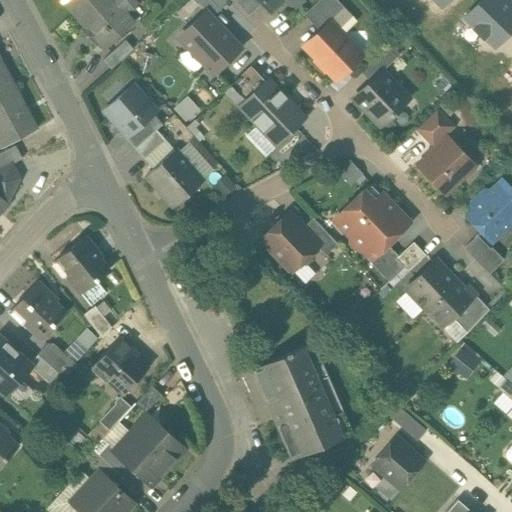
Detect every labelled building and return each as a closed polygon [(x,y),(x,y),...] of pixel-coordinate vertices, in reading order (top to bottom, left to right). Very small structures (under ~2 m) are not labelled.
[(85,0),(62,0),(73,11),(85,0)] [(112,0),(85,0),(73,11),(88,29),(83,30),(81,36),(86,42),(92,40),(94,35),(105,48),(133,23),(112,0)] [(223,0),(207,0),(215,9),(225,2),(223,0)] [(233,0),(249,16),(262,2),(259,0),(233,0)] [(259,0),(262,2),(270,11),(281,0),(287,0),(291,3),(297,4),(300,0),(259,0)] [(336,0),(318,0),(305,13),(321,30),(330,22),(331,23),(345,9),(336,0)] [(480,0),(465,16),(475,27),(474,29),(483,37),(484,35),(495,46),(511,28),(511,10),(511,5),(506,0),(480,0)] [(215,71),(243,45),(207,6),(179,32),(215,71)] [(331,23),(330,22),(321,30),(305,46),(335,78),(360,54),(331,23)] [(125,40),(110,52),(111,53),(102,60),(110,69),(133,49),(125,40)] [(386,46),(360,71),(369,81),(381,70),(382,71),(397,57),(386,46)] [(0,92),(13,86),(0,61),(0,92)] [(250,65),(230,84),(244,100),(265,80),(250,65)] [(369,81),(353,97),(380,125),(382,123),(383,125),(388,125),(392,121),(393,116),(391,114),(408,98),(382,71),(381,70),(369,81)] [(244,100),(238,106),(258,126),(260,124),(278,143),(305,117),(267,78),(265,80),(244,100)] [(13,86),(0,92),(0,140),(3,146),(36,129),(13,86)] [(132,86),(102,108),(127,135),(156,112),(132,86)] [(185,118),(198,108),(187,94),(174,104),(185,118)] [(436,109),(416,128),(432,145),(453,126),(436,109)] [(156,129),(135,148),(144,159),(165,140),(156,129)] [(473,164),(447,137),(418,165),(444,192),(473,164)] [(4,150),(0,152),(0,169),(12,163),(22,158),(15,145),(5,150),(4,150)] [(176,148),(144,176),(172,207),(203,179),(176,148)] [(12,163),(0,169),(0,198),(6,204),(19,177),(12,163)] [(511,190),(501,179),(489,190),(484,190),(471,202),(470,211),(466,215),(490,240),(506,225),(511,225),(511,190)] [(408,222),(371,184),(335,218),(352,236),(352,242),(356,247),(362,247),(369,254),(372,257),(386,243),(408,222)] [(301,228),(287,213),(261,238),(292,270),(299,263),(305,263),(310,258),(311,252),(317,246),(318,245),(301,228)] [(337,244),(312,218),(301,228),(318,245),(317,246),(326,255),(337,244)] [(490,248),(477,235),(464,247),(489,273),(503,259),(491,246),(490,248)] [(101,256),(85,236),(54,260),(55,261),(59,258),(71,271),(66,275),(80,291),(81,292),(96,280),(108,270),(98,258),(101,256)] [(398,255),(395,258),(404,266),(408,271),(425,254),(413,241),(398,255)] [(386,243),(372,257),(369,254),(366,257),(388,281),(404,266),(395,258),(398,255),(386,243)] [(435,259),(405,288),(424,308),(454,279),(435,259)] [(454,279),(424,308),(442,327),(453,317),(476,295),(466,285),(463,288),(454,279)] [(106,292),(96,280),(81,292),(80,291),(90,304),(91,304),(106,292)] [(56,299),(37,281),(10,310),(11,310),(15,306),(28,319),(24,323),(40,338),(65,312),(54,301),(56,299)] [(411,316),(419,309),(404,292),(396,300),(411,316)] [(476,295),(453,317),(467,332),(488,309),(489,309),(476,295)] [(112,327),(95,306),(84,315),(102,338),(112,327)] [(68,345),(79,355),(98,335),(86,325),(68,345)] [(30,363),(0,336),(0,388),(6,394),(20,379),(31,366),(32,365),(30,363)] [(138,355),(119,337),(93,366),(123,394),(148,367),(136,357),(138,355)] [(350,433),(310,342),(290,351),(289,350),(285,352),(285,353),(253,367),(276,420),(278,419),(295,457),(350,433)] [(67,361),(47,343),(38,354),(57,372),(67,361)] [(448,362),(466,376),(480,358),(462,344),(448,362)] [(57,372),(38,354),(30,363),(32,365),(31,366),(48,382),(57,372)] [(33,391),(20,379),(6,394),(19,406),(33,391)] [(511,384),(506,379),(498,388),(511,400),(511,384)] [(151,385),(134,403),(144,412),(161,394),(151,385)] [(131,406),(120,396),(114,402),(116,403),(100,421),(109,429),(131,406)] [(409,416),(400,408),(391,417),(400,426),(409,416)] [(184,447),(147,414),(130,433),(167,466),(184,447)] [(130,433),(117,421),(93,448),(99,454),(108,444),(114,450),(114,451),(127,463),(150,484),(167,466),(130,433)] [(8,433),(0,424),(0,464),(18,445),(6,435),(8,433)] [(422,461),(395,437),(372,463),(400,487),(422,461)] [(127,463),(114,451),(114,450),(108,444),(99,454),(119,473),(119,472),(127,463)] [(93,448),(92,448),(84,457),(98,470),(111,481),(119,473),(99,454),(93,448)] [(111,481),(98,470),(70,501),(81,511),(124,511),(133,503),(111,481)] [(426,481),(411,495),(426,511),(427,511),(442,498),(426,481)] [(457,499),(445,511),(465,511),(468,509),(457,499)]
